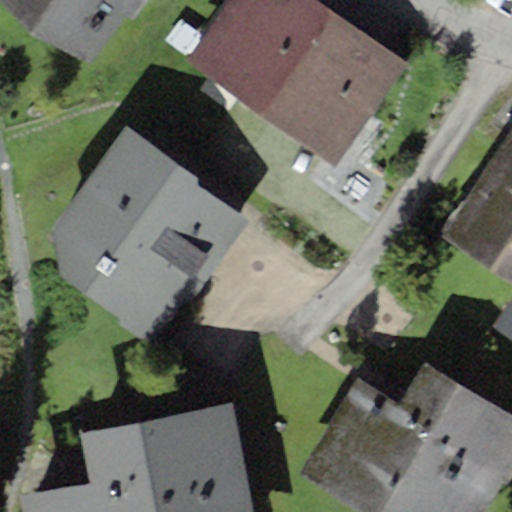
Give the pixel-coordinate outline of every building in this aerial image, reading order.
[(1,0),(90,63),(126,12),(134,18),(146,0),(1,0)] [(259,115),(333,14),(314,0),(234,0),(188,63),(259,115)] [(333,14),(259,115),(329,167),(404,66),(333,14)] [(189,303),(250,218),(129,127),(52,227),(61,276),(151,344),(185,299),(189,303)] [(511,130),(510,130),(440,236),(511,282),(511,130)] [(511,301),(495,327),(511,338),(511,301)] [(358,511),(486,511),(511,471),(511,416),(425,365),(401,404),(358,378),(299,476),(358,511)] [(253,511),(233,403),(83,431),(93,483),(21,496),(23,511),(253,511)]
